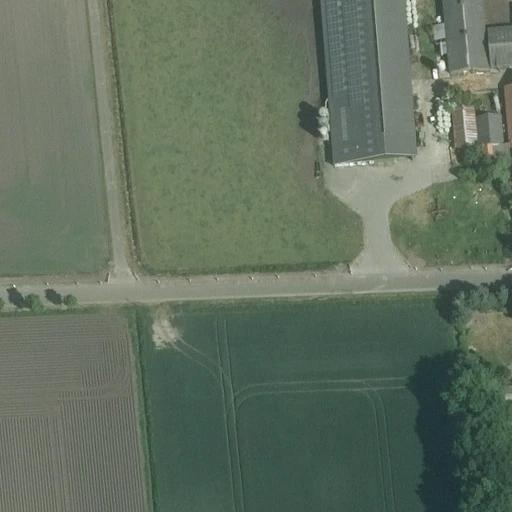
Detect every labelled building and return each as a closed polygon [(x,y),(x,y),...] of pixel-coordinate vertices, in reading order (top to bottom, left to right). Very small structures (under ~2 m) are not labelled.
[(330,113),(334,167),(413,161),(399,0),(354,0),(324,2),(332,112),(330,113)] [(511,28),(486,31),(482,0),(441,0),(448,73),(490,71),(490,70),(511,67),(511,28)] [(476,119),(476,112),(455,113),(458,150),(483,148),(484,162),(494,161),(493,147),(503,146),(501,117),(476,119)] [(436,159),(455,159),(455,137),(436,137),(436,159)] [(511,197),(503,198),(504,238),(511,237),(511,197)]
